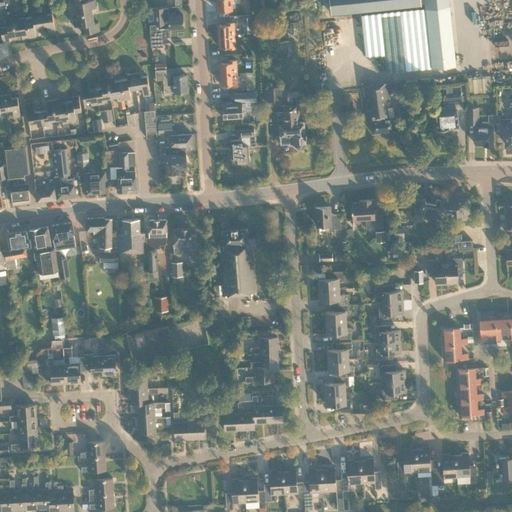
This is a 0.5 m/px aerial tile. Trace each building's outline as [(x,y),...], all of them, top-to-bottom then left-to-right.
[(0,0),(0,8),(4,8),(5,10),(12,8),(10,0),(0,0)] [(96,6),(95,0),(83,0),(71,2),(75,2),(78,17),(93,14),(92,7),(96,6)] [(233,9),(231,0),(216,0),(217,10),(233,9)] [(329,0),(331,13),(425,4),(426,8),(400,11),(400,10),(361,14),(365,56),(384,54),(386,72),(456,64),(449,0),(329,0)] [(176,12),(169,13),(168,7),(155,7),(156,24),(150,24),(152,46),(163,45),(163,36),(170,36),(170,28),(184,27),(184,14),(176,15),(176,12)] [(39,10),(41,25),(47,24),(49,33),(56,32),(52,12),(46,13),(45,9),(39,10)] [(35,26),(41,25),(39,10),(32,11),(32,15),(26,16),(29,36),(36,35),(35,26)] [(19,13),(12,14),(16,34),(22,33),(23,37),(29,36),(26,16),(20,17),(19,13)] [(16,34),(12,14),(6,15),(0,16),(0,25),(1,26),(3,40),(10,39),(9,35),(16,34)] [(93,14),(78,17),(73,17),(75,25),(81,24),(82,32),(100,29),(99,21),(94,22),(93,14)] [(255,32),(254,15),(240,16),(240,24),(246,23),(247,32),(255,32)] [(217,24),(218,35),(235,34),(234,21),(226,22),(226,23),(217,24)] [(236,47),(235,34),(218,35),(219,46),(228,46),(228,47),(236,47)] [(220,62),(220,73),(237,72),(236,59),(227,59),(227,61),(220,62)] [(164,79),(164,92),(188,91),(187,74),(174,75),(174,84),(168,85),(167,68),(156,69),(156,79),(164,79)] [(140,71),(133,72),(136,87),(142,86),(143,95),(151,94),(147,74),(141,75),(140,71)] [(253,88),(252,71),(240,71),(240,78),(246,78),(247,88),(253,88)] [(130,88),(136,87),(133,72),(127,73),(127,78),(121,79),(124,98),(131,97),(130,88)] [(237,72),(220,73),(221,84),(230,83),(230,85),(238,85),(237,72)] [(119,99),(124,98),(121,79),(115,80),(114,76),(107,77),(111,96),(117,95),(117,99),(119,99)] [(104,97),(111,96),(107,77),(101,78),(102,87),(96,88),(98,102),(105,101),(104,97)] [(98,102),(96,88),(90,89),(88,80),(81,81),(84,101),(91,99),(91,104),(98,102)] [(394,81),(365,85),(368,109),(371,108),(372,118),(371,119),(372,132),(395,129),(392,106),(390,106),(389,93),(395,92),(394,81)] [(275,98),(282,98),(281,86),(274,86),(274,87),(266,88),(267,100),(275,100),(275,98)] [(240,91),(240,99),(252,99),(252,90),(240,91)] [(11,93),(4,94),(6,109),(13,108),(14,117),(21,116),(18,96),(11,97),(11,93)] [(445,130),(447,127),(459,126),(457,108),(464,107),(462,93),(444,95),(445,106),(435,107),(437,128),(438,128),(440,130),(445,130)] [(73,99),(66,100),(69,120),(76,119),(75,110),(81,109),(79,94),(72,95),(73,99)] [(299,120),(298,103),(300,103),(299,95),(287,96),(288,103),(282,104),(283,110),(277,111),(278,121),(279,121),(281,143),(289,142),(289,143),(293,143),(293,144),(297,147),(303,147),(307,142),(305,120),(299,120)] [(467,96),(467,122),(479,122),(479,106),(473,106),(473,96),(467,96)] [(69,120),(66,100),(60,102),(59,97),(53,98),(56,118),(62,117),(64,127),(69,126),(68,120),(69,120)] [(50,119),(56,118),(53,98),(46,100),(47,109),(41,110),(43,124),(50,123),(50,119)] [(154,109),(154,101),(145,102),(146,109),(154,109)] [(246,107),(246,101),(222,103),(223,117),(243,116),(243,108),(246,107)] [(43,124),(41,110),(35,111),(33,102),(26,103),(29,122),(36,121),(37,125),(43,124)] [(401,106),(402,114),(410,113),(409,105),(401,106)] [(103,121),(114,119),(112,108),(101,110),(103,121)] [(476,143),(484,143),(484,144),(493,144),(493,120),(496,120),(496,113),(488,113),(488,120),(482,120),(482,126),(475,126),(476,143)] [(102,130),(100,117),(92,119),(95,131),(102,130)] [(501,118),(500,118),(501,131),(501,135),(506,135),(506,143),(511,143),(511,118),(510,118),(501,118)] [(158,124),(159,132),(172,132),(172,124),(158,124)] [(232,163),(250,162),(248,144),(256,144),(255,128),(239,129),(240,136),(242,136),(242,138),(230,139),(232,163)] [(166,146),(167,153),(164,153),(166,172),(179,171),(179,167),(186,167),(185,145),(193,145),(192,133),(169,135),(170,146),(166,146)] [(28,182),(26,183),(25,173),(30,173),(26,144),(4,147),(7,178),(17,177),(18,184),(11,184),(13,203),(30,201),(28,182)] [(73,177),(67,178),(67,174),(70,173),(68,157),(71,157),(70,147),(51,149),(57,198),(75,196),(73,177)] [(84,152),(84,150),(77,150),(77,152),(76,152),(77,164),(89,164),(88,151),(84,152)] [(135,151),(120,152),(120,166),(116,166),(118,190),(127,190),(127,187),(136,187),(136,170),(126,170),(126,166),(129,166),(129,164),(135,164),(135,151)] [(106,170),(84,172),(85,181),(86,181),(87,192),(105,191),(105,179),(106,179),(106,170)] [(54,182),(36,184),(37,200),(56,198),(54,182)] [(443,218),(457,218),(457,219),(471,218),(469,195),(450,192),(449,196),(442,194),(441,199),(436,198),(435,204),(426,203),(426,197),(422,197),(422,193),(411,194),(412,207),(414,207),(414,213),(424,215),(424,217),(442,221),(443,218)] [(360,199),(360,201),(352,201),(353,219),(366,218),(367,227),(383,226),(382,208),(374,209),(373,198),(360,199)] [(328,228),(340,227),(339,213),(329,213),(329,205),(316,205),(317,225),(328,224),(328,228)] [(101,232),(101,246),(112,246),(112,227),(112,218),(106,219),(106,217),(87,217),(87,230),(95,230),(95,232),(101,232)] [(150,231),(150,237),(147,237),(148,247),(160,246),(159,237),(167,237),(167,231),(168,231),(168,218),(149,219),(149,231),(150,231)] [(124,233),(119,233),(120,243),(121,253),(134,253),(146,252),(146,242),(145,232),(141,232),(140,219),(123,220),(124,233)] [(73,221),(52,225),(55,241),(56,249),(77,245),(75,237),(73,221)] [(31,228),(30,228),(35,258),(38,258),(40,272),(59,270),(54,246),(52,247),(48,226),(48,225),(39,227),(38,227),(31,228)] [(404,236),(403,226),(394,227),(395,237),(404,236)] [(196,227),(174,228),(175,247),(186,247),(187,251),(197,250),(197,246),(196,227)] [(461,239),(461,233),(455,233),(454,227),(442,227),(443,237),(443,240),(439,240),(440,248),(473,246),(473,239),(472,239),(462,240),(461,239)] [(10,248),(5,248),(7,267),(19,265),(18,256),(27,254),(25,246),(30,245),(29,237),(28,238),(26,228),(8,232),(10,248)] [(253,246),(256,246),(256,238),(249,238),(248,228),(223,229),(224,248),(220,249),(223,295),(256,293),(253,246)] [(385,230),(376,230),(376,241),(385,240),(385,230)] [(157,249),(146,250),(148,276),(158,275),(157,249)] [(120,250),(101,250),(101,260),(107,260),(115,261),(119,261),(120,261),(120,250)] [(319,253),(320,260),(333,259),(332,252),(319,253)] [(65,256),(58,257),(61,277),(68,276),(65,256)] [(452,261),(445,262),(447,281),(458,281),(457,269),(463,268),(462,256),(452,257),(452,261)] [(436,282),(447,281),(445,262),(441,262),(441,257),(427,258),(428,274),(435,274),(436,282)] [(183,281),(182,261),(172,261),(172,275),(174,275),(174,281),(183,281)] [(319,278),(319,289),(339,287),(339,280),(347,280),(347,270),(327,271),(328,277),(319,278)] [(382,294),(382,301),(403,299),(402,288),(390,289),(390,283),(377,284),(378,294),(382,294)] [(329,305),(334,304),(349,303),(349,293),(340,294),(339,287),(319,289),(320,299),(329,299),(329,305)] [(167,295),(155,296),(155,310),(168,309),(167,295)] [(404,310),(403,299),(382,301),(383,307),(379,307),(379,318),(392,317),(391,311),(404,310)] [(350,313),(349,303),(334,304),(334,311),(326,311),(326,322),(346,321),(346,314),(350,313)] [(501,332),(511,332),(510,314),(495,315),(496,332),(496,339),(502,338),(501,332)] [(486,333),(496,332),(495,315),(479,316),(481,340),(486,339),(486,333)] [(66,333),(64,316),(51,317),(53,334),(66,333)] [(95,324),(99,320),(94,316),(90,320),(95,324)] [(346,327),(346,321),(326,322),(327,332),(336,332),(336,338),(352,336),(351,326),(346,327)] [(380,341),(400,339),(399,329),(387,329),(387,323),(375,324),(375,334),(380,334),(380,341)] [(138,343),(171,336),(169,325),(135,333),(138,343)] [(443,343),(460,342),(467,342),(466,337),(460,337),(459,326),(442,328),(443,343)] [(261,351),(278,351),(278,336),(260,336),(261,346),(250,346),(251,352),(261,351)] [(54,339),(55,346),(65,345),(65,338),(54,339)] [(401,350),(400,339),(380,341),(380,348),(376,348),(377,357),(389,357),(389,351),(401,350)] [(328,348),(329,359),(348,358),(348,351),(352,351),(352,340),(337,341),(337,348),(328,348)] [(461,352),(460,342),(443,343),(444,359),(468,358),(468,352),(461,352)] [(64,355),(64,363),(67,363),(68,382),(81,381),(80,370),(86,370),(86,368),(85,352),(84,353),(85,356),(79,356),(80,362),(69,363),(69,355),(72,355),(72,346),(63,347),(64,355)] [(102,355),(103,373),(116,373),(115,354),(105,354),(104,347),(100,347),(100,355),(102,355)] [(279,365),(278,351),(261,351),(261,360),(251,361),(251,367),(255,366),(272,366),(272,365),(279,365)] [(91,374),(103,373),(102,355),(100,355),(93,355),(93,352),(85,352),(86,368),(91,368),(91,374)] [(52,383),(68,382),(67,363),(64,363),(54,364),(53,356),(48,356),(48,364),(51,364),(52,383)] [(349,364),(348,358),(329,359),(329,370),(338,369),(339,375),(349,374),(354,374),(353,364),(349,364)] [(385,374),(386,381),(406,380),(405,369),(393,370),(393,364),(381,364),(381,374),(385,374)] [(273,380),(272,366),(255,366),(256,375),(246,376),(246,381),(273,380)] [(458,384),(476,383),(482,383),(482,377),(476,378),(475,367),(457,368),(458,384)] [(130,373),(131,388),(148,387),(148,378),(158,378),(158,372),(130,373)] [(325,382),(326,393),(346,392),(345,385),(350,385),(349,374),(339,375),(334,375),(334,382),(325,382)] [(406,390),(406,380),(386,381),(386,387),(382,388),(382,397),(395,397),(394,391),(406,390)] [(476,393),(476,383),(458,384),(459,399),(477,398),(483,398),(483,393),(476,393)] [(158,386),(148,387),(131,388),(131,403),(138,402),(149,402),(149,401),(149,392),(159,392),(158,386)] [(510,405),(511,405),(511,390),(502,391),(502,396),(509,396),(510,405)] [(346,398),(346,392),(326,393),(326,403),(335,403),(336,409),(351,408),(350,398),(346,398)] [(253,395),(253,411),(254,422),(269,421),(268,404),(258,405),(258,394),(253,395)] [(267,394),(268,404),(269,421),(283,420),(283,403),(273,404),(273,394),(267,394)] [(477,408),(477,398),(459,399),(460,414),(484,413),(484,408),(477,408)] [(0,408),(11,407),(11,399),(0,399),(0,408)] [(138,402),(138,417),(155,416),(155,406),(165,406),(165,401),(149,401),(149,402),(138,402)] [(255,428),(254,422),(253,411),(244,411),(244,401),(239,402),(239,411),(240,429),(255,428)] [(240,429),(239,411),(230,412),(229,402),(224,402),(225,429),(240,429)] [(17,417),(37,416),(36,404),(16,405),(17,415),(10,415),(10,420),(18,420),(17,417)] [(511,405),(510,405),(503,406),(503,411),(510,411),(511,422),(511,421),(511,405)] [(190,437),(189,420),(180,421),(179,410),(174,411),(175,438),(190,437)] [(188,410),(189,420),(190,437),(205,436),(204,419),(194,420),(194,410),(188,410)] [(37,428),(37,416),(17,417),(18,420),(18,427),(10,427),(11,432),(18,432),(18,429),(37,428)] [(155,416),(138,417),(139,432),(156,431),(156,421),(166,421),(166,416),(155,416)] [(18,429),(18,432),(19,442),(11,443),(12,448),(20,448),(19,445),(38,444),(37,428),(18,429)] [(88,455),(105,454),(104,440),(87,441),(88,451),(81,451),(81,456),(88,456),(88,455)] [(429,446),(416,447),(417,470),(422,470),(428,469),(429,475),(429,477),(429,484),(430,494),(432,494),(438,493),(438,483),(437,476),(438,476),(437,469),(437,461),(430,461),(430,456),(429,446)] [(405,471),(417,470),(416,447),(403,447),(404,463),(397,464),(398,477),(405,477),(405,471)] [(469,451),(456,452),(457,475),(470,475),(471,481),(477,481),(476,467),(470,467),(469,451)] [(444,476),(457,475),(456,452),(442,453),(443,469),(437,469),(438,476),(437,476),(438,483),(444,483),(444,476)] [(88,455),(88,456),(89,465),(81,466),(82,471),(106,469),(105,454),(88,455)] [(511,455),(497,457),(498,472),(506,471),(506,479),(511,478),(511,455)] [(348,482),(361,481),(360,458),(347,459),(348,475),(341,475),(342,481),(342,489),(348,489),(348,482)] [(373,458),(360,458),(361,481),(374,480),(375,487),(382,486),(381,473),(374,473),(373,458)] [(343,495),(342,489),(342,481),(336,482),(335,466),(321,467),(323,490),(336,489),(337,509),(343,509),(343,495)] [(312,490),(323,490),(321,467),(308,467),(309,483),(303,483),(304,498),(304,505),(313,505),(312,490)] [(271,493),(284,492),(282,469),(269,470),(270,486),(264,486),(264,492),(265,500),(271,499),(271,493)] [(304,498),(303,483),(296,484),(295,469),(282,469),(284,492),(297,492),(297,498),(304,498)] [(97,492),(114,491),(113,477),(96,478),(96,488),(89,488),(89,493),(97,493),(97,492)] [(257,477),(244,478),(246,501),(258,501),(259,506),(265,506),(265,500),(264,492),(258,492),(257,477)] [(11,483),(10,490),(13,490),(14,509),(26,508),(25,489),(21,489),(15,490),(14,478),(10,479),(11,483)] [(233,502),(246,501),(244,478),(231,479),(232,494),(226,495),(227,509),(233,508),(233,502)] [(38,508),(50,507),(49,487),(45,487),(39,488),(39,481),(34,482),(33,488),(37,488),(38,508)] [(50,511),(62,511),(61,490),(58,491),(51,491),(51,481),(46,481),(45,487),(49,487),(50,507),(50,511)] [(26,508),(38,508),(37,488),(33,488),(27,489),(27,482),(22,482),(21,489),(25,489),(26,508)] [(2,510),(14,509),(13,490),(10,490),(3,490),(3,484),(0,483),(0,490),(1,491),(2,510)] [(61,490),(62,511),(74,510),(73,490),(63,491),(63,484),(59,484),(58,491),(61,490)] [(114,506),(114,491),(97,492),(97,493),(97,502),(90,503),(90,508),(114,506)]
